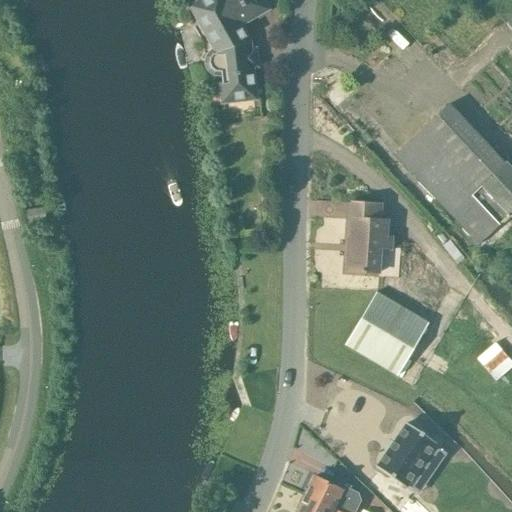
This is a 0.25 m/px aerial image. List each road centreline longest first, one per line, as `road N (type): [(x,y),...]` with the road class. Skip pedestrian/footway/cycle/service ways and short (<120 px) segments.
road 1 (tertiary): [(251,511),(289,395),(304,0)]
road 2 (tertiary): [(0,489),(21,435),(31,362),(0,180)]
